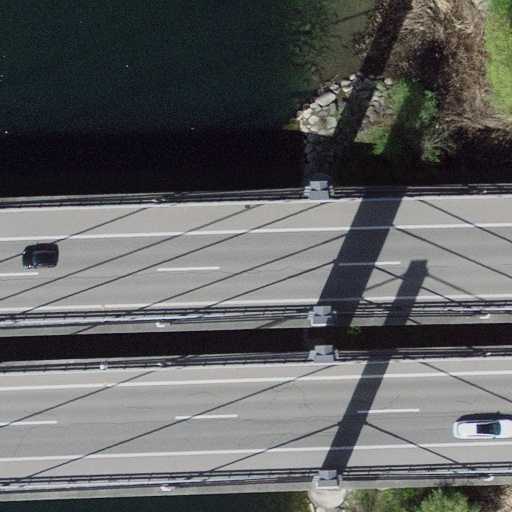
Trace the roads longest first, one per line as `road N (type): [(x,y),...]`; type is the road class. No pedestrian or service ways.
road 1 (motorway): [(0,428),(511,411)]
road 2 (motorway): [(511,265),(0,281)]
